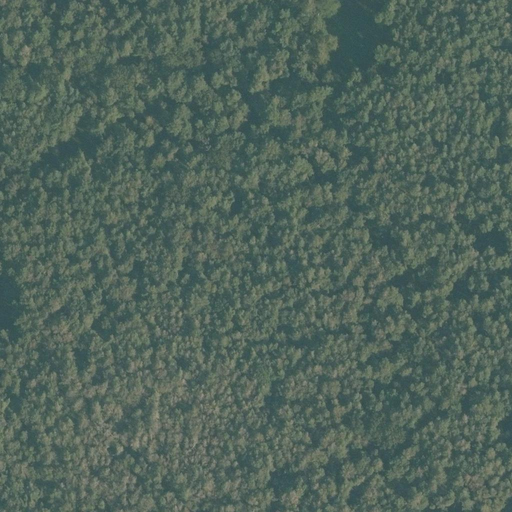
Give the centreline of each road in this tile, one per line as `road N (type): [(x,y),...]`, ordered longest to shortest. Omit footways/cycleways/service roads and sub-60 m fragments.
road 1 (track): [(0,97),(162,76),(215,60),(275,0)]
road 2 (track): [(240,511),(511,398)]
